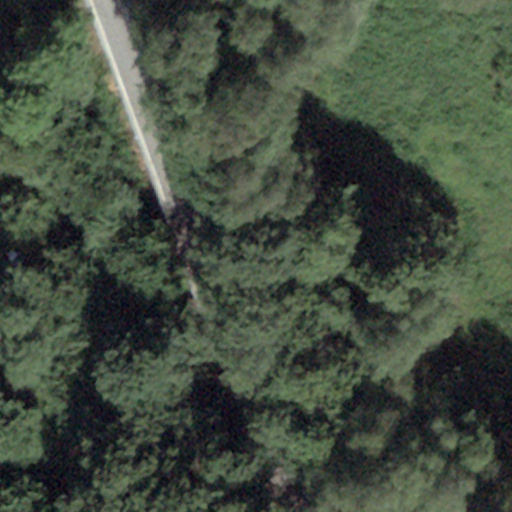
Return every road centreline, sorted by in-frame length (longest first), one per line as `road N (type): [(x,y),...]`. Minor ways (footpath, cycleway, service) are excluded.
road 1 (tertiary): [(111,0),(311,511)]
road 2 (track): [(0,132),(14,138),(203,373),(227,393),(266,398)]
